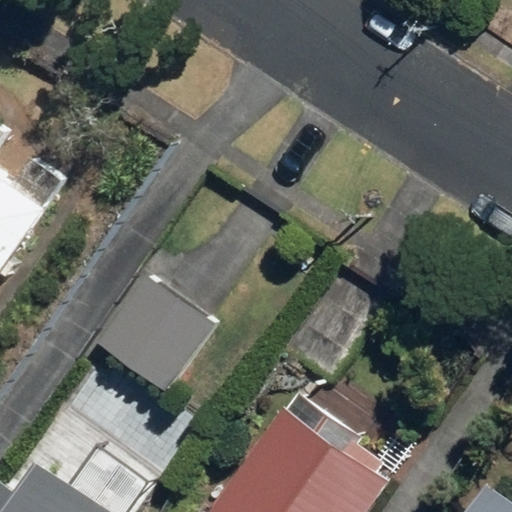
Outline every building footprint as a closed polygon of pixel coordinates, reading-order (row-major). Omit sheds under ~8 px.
[(0,95),(0,304),(73,200),(0,151),(0,142),(22,109),(0,95)] [(340,245),(286,204),(269,226),(300,250),(292,262),(315,279),(340,245)] [(227,317),(155,270),(109,338),(182,386),(227,317)] [(354,270),(285,360),(301,372),(310,360),(341,384),(401,306),(354,270)] [(346,413),(306,386),(223,511),(378,511),(406,471),(337,426),(346,413)] [(0,511),(145,511),(168,481),(57,402),(10,468),(3,463),(0,468),(0,511)] [(511,511),(511,482),(497,472),(469,511),(511,511)]
